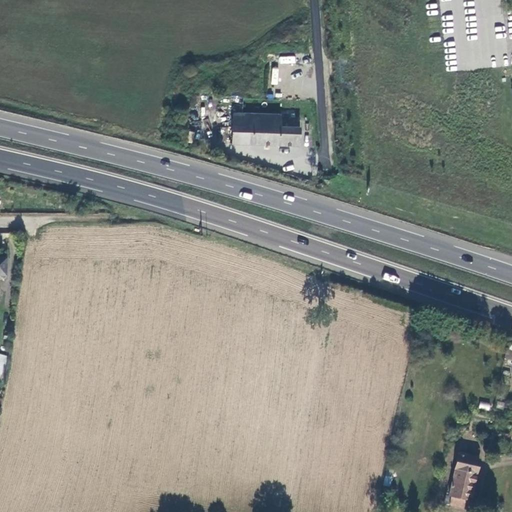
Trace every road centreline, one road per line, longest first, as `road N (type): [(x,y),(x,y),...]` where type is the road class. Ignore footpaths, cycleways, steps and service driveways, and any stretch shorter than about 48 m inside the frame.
road 1 (trunk): [(0,157),(137,190),(511,315)]
road 2 (trunk): [(511,275),(237,188),(0,128)]
road 3 (unclassified): [(327,168),(313,0)]
